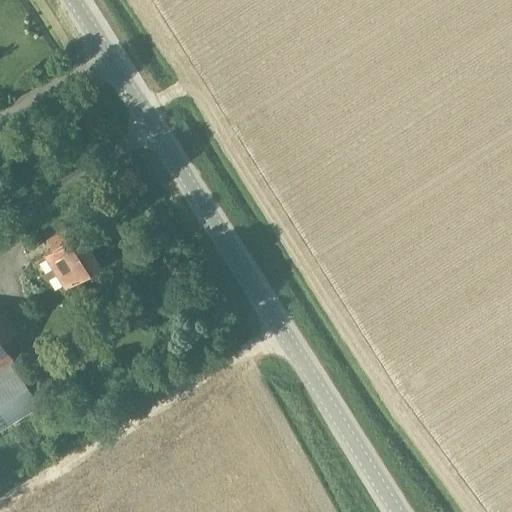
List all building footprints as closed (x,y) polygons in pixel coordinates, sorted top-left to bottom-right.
[(39,129),(46,125),(43,120),(36,124),(39,129)] [(67,287),(100,264),(77,231),(77,232),(70,222),(49,237),(56,247),(44,255),(67,287)] [(0,258),(0,278),(4,289),(20,283),(10,255),(0,258)] [(4,311),(0,313),(0,370),(13,362),(1,342),(17,332),(4,311)] [(13,362),(0,370),(0,428),(39,405),(14,362),(13,362)]
